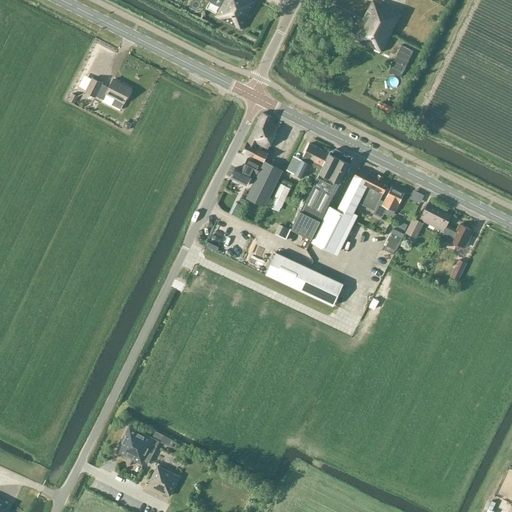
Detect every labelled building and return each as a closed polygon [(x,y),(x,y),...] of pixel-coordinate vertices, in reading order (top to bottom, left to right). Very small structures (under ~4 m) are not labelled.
[(223,0),(216,16),(242,30),(256,1),(254,0),(223,0)] [(393,11),(393,10),(374,0),(372,0),(353,38),(382,52),(401,16),(400,16),(400,15),(393,11)] [(92,78),(86,92),(96,97),(96,96),(104,100),(102,102),(111,107),(112,105),(121,109),(132,88),(114,79),(109,88),(108,87),(103,84),(103,83),(92,78)] [(72,93),(68,101),(74,104),(78,96),(72,93)] [(265,207),(283,170),(265,161),(269,153),(267,152),(268,147),(278,127),(274,125),(275,119),(262,112),(243,152),(263,162),(246,198),(265,207)] [(126,120),(123,127),(129,130),(132,124),(126,120)] [(309,164),(320,169),(329,153),(309,143),(302,158),(294,174),(302,178),(309,164)] [(300,211),(291,229),(311,239),(320,221),(339,183),(349,164),(329,153),(300,211)] [(253,173),(255,174),(260,164),(248,158),(243,168),(242,167),(240,170),(235,167),(230,178),(246,186),(253,173)] [(358,203),(374,211),(380,199),(389,184),(358,168),(353,176),(354,176),(337,209),(330,206),(312,242),(337,255),(355,220),(351,217),(358,203)] [(287,191),(289,192),(290,189),(280,184),(271,202),(280,206),(287,191)] [(384,201),(380,199),(374,211),(373,213),(382,218),(388,208),(395,212),(404,193),(392,187),(384,201)] [(424,222),(444,232),(447,225),(451,216),(427,203),(418,220),(413,218),(412,218),(405,233),(416,238),(424,222)] [(400,221),(397,226),(406,230),(408,225),(400,221)] [(447,225),(444,232),(441,236),(451,240),(451,241),(465,248),(469,239),(468,238),(472,230),(460,224),(456,230),(447,225)] [(265,275),(293,288),(333,308),(344,286),(276,254),(265,275)] [(451,276),(459,279),(467,263),(459,259),(451,276)] [(130,426),(117,452),(142,464),(144,461),(149,463),(157,447),(160,441),(152,437),(130,426)] [(158,466),(148,485),(170,496),(179,477),(158,466)] [(0,511),(6,511),(10,505),(0,499),(0,511)]
